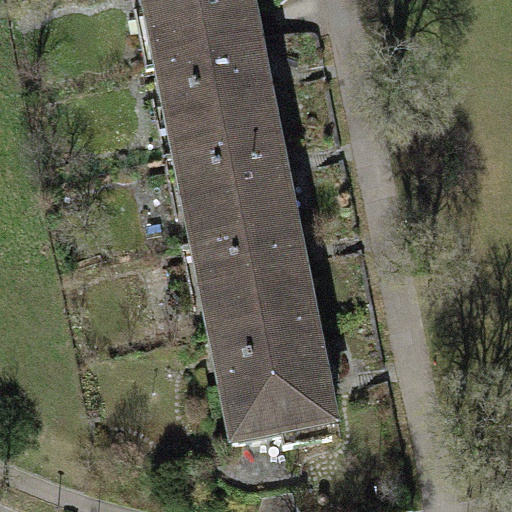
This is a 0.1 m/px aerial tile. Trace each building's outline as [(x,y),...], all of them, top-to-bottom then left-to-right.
[(136,0),(151,68),(250,48),(240,0),(136,0)] [(255,73),(250,48),(151,68),(168,159),(269,139),(255,73)] [(168,159),(186,251),(288,230),(275,166),(269,139),(168,159)] [(294,257),(288,230),(186,251),(204,340),(306,320),(294,257)] [(320,389),(306,320),(204,340),(225,446),(273,436),(276,450),(323,441),(321,428),(327,427),(320,389)]
